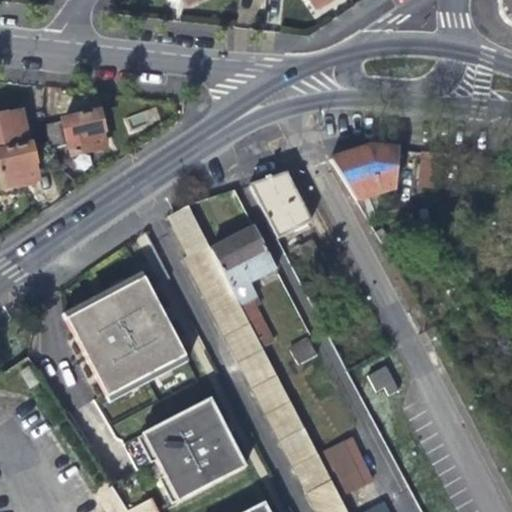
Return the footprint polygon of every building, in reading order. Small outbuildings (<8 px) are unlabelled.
[(322,5),(329,0),(307,0),(314,11),(322,5)] [(511,0),(501,0),(497,3),(511,26),(511,0)] [(94,117),(62,125),(67,146),(70,158),(101,149),(98,135),(94,117)] [(0,122),(0,155),(26,149),(19,118),(5,121),(0,122)] [(56,149),(67,146),(62,125),(52,128),(56,149)] [(39,143),(39,146),(41,152),(52,149),(49,141),(39,143)] [(394,170),(395,150),(371,148),(329,162),(366,221),(373,216),(364,202),(391,194),(393,193),(394,170)] [(34,182),(26,149),(0,155),(0,183),(2,190),(15,187),(34,182)] [(420,194),(436,197),(441,155),(423,154),(420,194)] [(270,181),(248,189),(276,242),(310,224),(285,176),(270,181)] [(394,206),(391,194),(364,202),(373,216),(394,206)] [(314,511),(346,511),(341,502),(319,459),(262,351),(240,309),(211,253),(188,209),(168,222),(177,238),(188,259),(184,261),(314,511)] [(382,230),(374,235),(381,246),(389,241),(382,230)] [(225,246),(211,253),(240,309),(253,302),(256,300),(249,286),(275,273),(252,231),(225,246)] [(327,272),(312,242),(286,255),(302,285),(327,272)] [(67,322),(107,398),(184,358),(164,318),(144,281),(67,322)] [(276,344),(253,302),(240,309),(262,351),(276,344)] [(290,351),(297,365),(314,356),(307,343),(290,351)] [(399,395),(385,370),(366,380),(375,396),(379,394),(384,402),(399,395)] [(19,377),(29,394),(40,387),(28,371),(19,377)] [(149,453),(177,505),(243,471),(224,434),(208,404),(142,439),(149,453)] [(344,446),(319,459),(341,502),(366,489),(344,446)]
